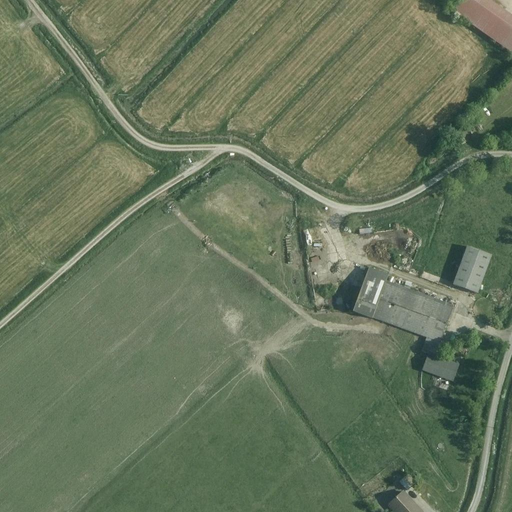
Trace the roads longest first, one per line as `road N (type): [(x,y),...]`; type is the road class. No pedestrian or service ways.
road 1 (track): [(29,0),(103,112),(142,150),(239,149),(315,203),(346,211),(399,199),(470,156),(511,156)]
road 2 (track): [(217,148),(83,244),(0,323)]
road 3 (unclassified): [(476,511),(511,341)]
